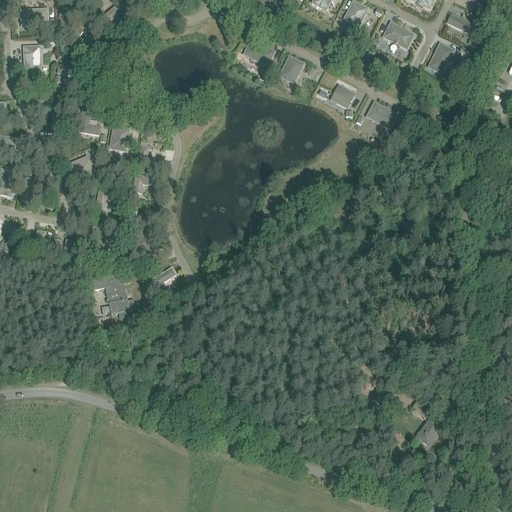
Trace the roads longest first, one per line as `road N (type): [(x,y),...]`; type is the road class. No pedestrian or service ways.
road 1 (unclassified): [(435,511),(76,396),(0,396)]
road 2 (unclassified): [(501,511),(451,126)]
